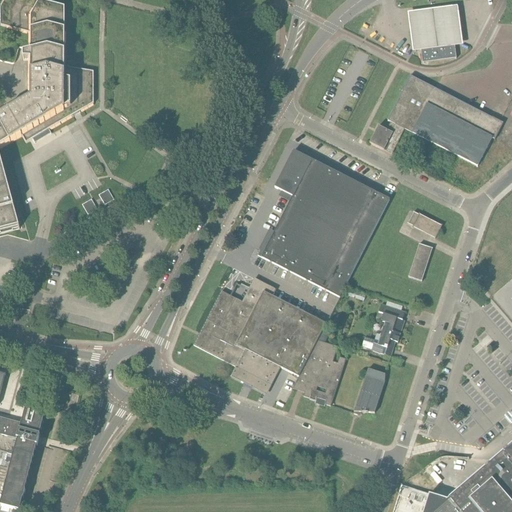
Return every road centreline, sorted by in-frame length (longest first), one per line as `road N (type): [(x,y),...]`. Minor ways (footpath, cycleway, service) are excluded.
road 1 (tertiary): [(302,0),(265,100),(133,348)]
road 2 (tertiary): [(152,357),(279,108)]
road 3 (residential): [(397,464),(478,212)]
road 4 (residential): [(397,464),(157,382)]
road 5 (residential): [(478,212),(279,108)]
road 6 (tertiary): [(279,108),(320,39),(362,0)]
road 7 (tertiary): [(66,511),(122,396)]
